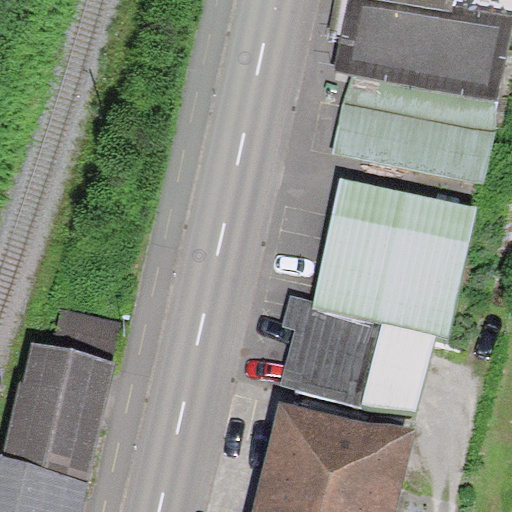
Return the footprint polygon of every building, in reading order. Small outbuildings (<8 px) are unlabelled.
[(352,76),(499,103),(511,35),(511,18),(456,7),(454,17),(365,0),(354,0),(339,72),(352,76)] [(511,0),(365,0),(454,17),(456,7),(511,18),(511,0)] [(352,76),(338,153),(484,180),(499,103),(352,76)] [(480,212),(344,181),(313,305),(440,337),(450,340),(480,212)] [(419,421),(440,337),(313,305),(307,304),(286,388),(419,421)] [(57,320),(50,355),(104,367),(111,332),(57,320)] [(28,350),(2,467),(78,484),(104,367),(50,355),(28,350)] [(277,409),(254,511),(397,511),(417,437),(277,409)] [(0,511),(71,511),(78,484),(2,467),(0,472),(0,511)]
